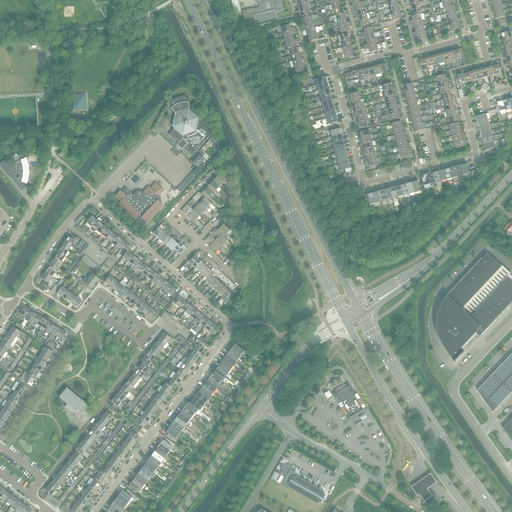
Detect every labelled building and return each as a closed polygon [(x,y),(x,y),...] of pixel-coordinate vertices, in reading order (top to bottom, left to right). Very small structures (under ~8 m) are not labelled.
[(230,0),(234,13),(237,13),(238,12),(240,12),(237,0),(230,0)] [(282,1),(285,1),(284,0),(255,0),(257,3),(258,3),(259,7),(253,9),(253,8),(242,11),(246,27),(255,24),(276,18),(274,12),(276,12),(284,10),(282,1)] [(397,0),(388,3),(390,8),(398,6),(397,0)] [(340,2),(331,4),(333,10),(343,7),(341,7),(340,2)] [(363,2),(353,4),(355,4),(356,10),(365,7),(363,2)] [(419,2),(411,4),(413,10),(421,8),(419,2)] [(296,11),(297,14),(309,10),(307,5),(299,7),(300,10),(296,11)] [(446,7),(447,13),(456,11),(454,5),(452,5),(446,7)] [(398,6),(390,8),(392,14),(400,12),(398,6)] [(343,7),(333,10),(335,10),(336,15),(348,12),(348,10),(344,11),(343,7)] [(365,7),(356,10),(358,15),(366,13),(365,7)] [(412,16),(422,13),(421,8),(413,10),(414,16),(412,16)] [(309,10),(297,14),(297,16),(301,15),(302,18),(312,16),(312,15),(310,16),(309,10)] [(503,10),(495,12),(497,18),(505,16),(503,10)] [(456,11),(447,13),(449,19),(457,17),(456,11)] [(348,12),(336,15),(333,16),(335,22),(338,21),(346,19),(345,15),(349,14),(348,12)] [(400,12),(392,14),(393,20),(402,18),(400,12)] [(366,13),(358,15),(359,21),(368,19),(366,13)] [(409,21),(410,23),(422,20),(420,14),(422,14),(422,13),(412,16),(413,20),(409,21)] [(312,16),(302,18),(302,19),(304,18),(305,24),(314,21),(312,16)] [(457,17),(449,19),(450,25),(459,22),(457,17)] [(346,19),(338,21),(339,27),(351,24),(351,21),(347,22),(346,19)] [(368,19),(359,21),(361,27),(369,25),(368,19)] [(422,20),(410,23),(411,25),(414,24),(415,28),(424,26),(422,20)] [(314,21),(305,24),(307,30),(315,27),(314,21)] [(459,22),(450,25),(452,30),(460,28),(459,22)] [(281,27),(283,33),(295,29),(294,27),(290,28),(289,24),(281,27)] [(351,24),(339,27),(341,33),(349,30),(348,27),(352,26),(351,24)] [(361,33),(362,36),(374,32),(372,26),(364,29),(365,32),(361,33)] [(412,32),(413,35),(425,31),(424,26),(415,28),(416,31),(412,32)] [(315,27),(307,30),(309,35),(317,33),(315,27)] [(295,29),(283,33),(284,38),(293,36),(292,33),(295,32),(295,29)] [(425,31),(413,35),(414,37),(417,36),(418,40),(427,37),(425,31)] [(500,39),(503,38),(503,39),(511,37),(510,31),(502,33),(501,32),(500,32),(498,33),(499,35),(502,36),(503,38),(500,39)] [(374,32),(362,36),(362,38),(366,37),(367,40),(375,38),(374,32)] [(317,33),(309,35),(310,41),(318,39),(317,33)] [(348,33),(340,35),(341,41),(349,39),(348,33)] [(293,36),(284,38),(286,44),(298,41),(297,39),(294,40),(293,36)] [(503,38),(500,39),(500,41),(504,42),(504,44),(501,44),(504,44),(505,45),(511,42),(511,37),(503,39),(503,38)] [(364,45),(365,47),(377,44),(375,38),(367,40),(368,44),(364,45)] [(349,39),(341,41),(343,47),(351,45),(349,39)] [(298,41),(286,44),(283,45),(285,51),(287,50),(298,47),(296,48),(295,44),(298,43),(298,41)] [(504,44),(501,44),(502,47),(505,48),(506,50),(503,50),(506,50),(506,51),(511,49),(511,42),(505,45),(504,44)] [(377,44),(365,47),(365,49),(369,48),(370,52),(378,50),(377,44)] [(351,45),(343,47),(344,53),(353,50),(351,45)] [(457,49),(454,50),(456,59),(456,61),(458,61),(457,59),(462,57),(462,56),(465,56),(463,48),(460,49),(459,46),(458,46),(457,49)] [(353,50),(344,53),(346,59),(354,56),(353,50)] [(299,53),(291,55),(287,56),(289,62),(293,61),(301,59),(299,53)] [(419,60),(418,57),(419,60),(420,62),(420,65),(421,67),(422,70),(423,70),(422,68),(427,67),(425,58),(424,55),(423,55),(422,59),(419,60)] [(379,61),(379,62),(382,75),(383,75),(383,73),(388,72),(387,67),(390,66),(388,59),(383,60),(382,64),(380,65),(379,61)] [(501,60),(498,61),(496,61),(495,65),(493,65),(493,62),(492,62),(493,65),(492,66),(494,74),(500,73),(499,68),(503,67),(501,60)] [(373,63),(374,66),(376,75),(377,77),(382,75),(379,62),(377,62),(377,65),(374,66),(373,63)] [(367,65),(368,68),(370,76),(371,78),(377,77),(376,75),(374,66),(373,63),(372,63),(371,67),(368,68),(367,65)] [(302,65),(294,67),(296,73),(304,71),(302,65)] [(361,66),(362,69),(364,78),(365,80),(366,80),(365,78),(370,77),(371,78),(370,76),(368,68),(367,65),(366,65),(365,69),(362,69),(361,66)] [(356,68),(355,68),(356,71),(359,82),(360,81),(360,79),(364,78),(365,80),(364,78),(362,69),(361,66),(360,66),(359,70),(356,71),(356,68)] [(350,69),(353,83),(354,83),(354,81),(359,80),(359,82),(356,71),(355,68),(354,68),(353,72),(351,73),(350,69)] [(353,83),(350,69),(349,70),(348,73),(345,74),(347,85),(349,84),(348,82),(353,81),(353,83)] [(464,73),(463,70),(461,71),(460,74),(457,75),(460,86),(461,85),(461,83),(465,82),(463,74),(464,73)] [(436,82),(436,83),(447,80),(447,81),(450,80),(449,78),(446,77),(445,74),(434,77),(435,78),(437,77),(438,82),(436,82)] [(328,81),(326,76),(318,78),(317,76),(312,78),(312,79),(315,79),(317,84),(328,81)] [(447,80),(436,83),(436,84),(438,83),(439,88),(437,88),(438,88),(448,86),(448,87),(452,86),(451,84),(447,83),(447,81),(450,80),(447,81),(447,80)] [(328,81),(317,84),(318,90),(329,87),(328,81)] [(381,91),(381,92),(392,89),(392,90),(395,89),(395,87),(391,86),(390,83),(380,86),(380,87),(382,86),(383,91),(381,91)] [(404,88),(404,90),(405,91),(415,88),(415,87),(413,87),(412,83),(403,85),(403,84),(400,85),(400,87),(404,88)] [(448,86),(438,88),(438,89),(440,89),(441,94),(439,94),(450,91),(450,93),(453,92),(452,89),(449,89),(449,87),(452,86),(448,87),(448,86)] [(329,87),(318,90),(320,96),(331,93),(329,87)] [(405,91),(404,90),(401,90),(402,93),(405,94),(406,95),(406,97),(417,94),(417,93),(415,93),(414,89),(416,88),(415,88),(405,91)] [(392,89),(381,92),(382,93),(383,92),(385,97),(383,97),(393,95),(394,96),(397,95),(396,93),(393,92),(392,90),(392,89)] [(450,91),(439,94),(439,95),(441,95),(443,99),(441,100),(451,97),(452,98),(455,97),(454,95),(450,94),(450,93),(453,92),(450,93),(450,91)] [(348,100),(362,97),(362,96),(360,96),(358,92),(347,95),(347,96),(350,97),(351,99),(348,100)] [(73,110),(87,109),(86,93),(72,94),(73,110)] [(331,93),(320,96),(321,101),(332,98),(331,93)] [(406,97),(406,95),(403,96),(403,99),(407,100),(407,101),(408,102),(419,99),(418,98),(416,99),(415,94),(417,94),(406,97)] [(199,118),(193,112),(188,108),(188,104),(185,95),(169,100),(172,109),(173,109),(175,112),(172,126),(174,128),(168,134),(181,146),(191,155),(208,136),(197,125),(199,118)] [(393,95),(383,97),(383,98),(385,98),(386,102),(384,103),(395,100),(395,102),(398,101),(398,99),(394,98),(394,96),(393,95)] [(362,97),(348,100),(348,101),(352,102),(353,105),(350,106),(363,103),(363,101),(361,102),(360,97),(362,97)] [(451,97),(441,100),(441,101),(443,100),(444,105),(442,106),(456,102),(456,101),(452,100),(452,98),(455,98),(455,97),(452,98),(451,97)] [(332,98),(321,101),(323,107),(334,104),(332,98)] [(508,98),(503,99),(506,110),(511,109),(508,98)] [(408,102),(407,101),(404,102),(405,104),(409,105),(409,107),(409,108),(420,105),(420,104),(418,105),(417,100),(419,100),(419,99),(408,102)] [(506,110),(503,99),(497,101),(500,112),(506,110)] [(395,100),(384,103),(385,104),(387,104),(388,108),(386,109),(396,106),(397,107),(400,107),(399,104),(396,103),(395,102),(395,100)] [(456,102),(442,106),(442,107),(444,106),(446,111),(444,111),(444,112),(457,108),(457,107),(454,106),(453,103),(456,102)] [(363,103),(350,106),(350,107),(354,108),(354,111),(351,112),(365,108),(363,103)] [(334,104),(323,107),(324,112),(335,109),(334,104)] [(409,108),(409,107),(406,108),(407,110),(410,111),(411,113),(411,114),(420,112),(428,110),(427,106),(424,107),(425,109),(420,111),(418,106),(420,105),(409,108)] [(396,106),(386,109),(386,110),(388,109),(389,114),(387,115),(388,115),(398,112),(399,113),(401,112),(401,110),(397,109),(397,107),(396,106)] [(365,108),(351,112),(352,113),(355,114),(356,117),(353,118),(367,114),(365,108)] [(457,108),(444,112),(444,113),(446,112),(447,117),(445,117),(445,118),(456,115),(459,114),(459,113),(457,112),(455,112),(454,109),(457,108)] [(335,109),(324,112),(326,118),(337,115),(335,109)] [(398,112),(388,115),(388,116),(390,115),(391,120),(399,118),(400,119),(403,118),(402,116),(399,115),(399,113),(398,112)] [(411,114),(411,113),(408,114),(408,116),(412,117),(412,119),(413,120),(423,117),(423,116),(421,117),(420,112),(411,114)] [(475,116),(477,122),(488,119),(486,113),(480,115),(475,116)] [(368,120),(367,114),(353,118),(353,119),(357,120),(358,123),(355,123),(355,124),(368,120)] [(337,115),(326,118),(328,124),(338,121),(337,115)] [(456,115),(445,118),(446,118),(448,118),(449,123),(461,120),(460,118),(457,117),(456,115)] [(413,120),(412,119),(409,120),(410,122),(413,123),(414,125),(414,126),(425,123),(424,122),(423,123),(421,118),(423,117),(413,120)] [(488,119),(477,122),(478,128),(489,125),(488,119)] [(368,120),(355,124),(355,125),(358,126),(359,129),(370,126),(370,125),(368,125),(366,121),(368,120)] [(392,124),(394,129),(402,127),(403,128),(406,127),(405,125),(401,124),(401,121),(390,124),(390,125),(392,124)] [(449,131),(463,127),(462,126),(459,125),(458,122),(447,125),(448,126),(450,125),(451,130),(449,131)] [(414,126),(414,125),(411,126),(411,128),(415,129),(416,132),(426,129),(426,128),(424,128),(423,124),(425,123),(414,126)] [(489,125),(478,128),(480,133),(491,130),(489,125)] [(402,127),(394,129),(392,130),(392,131),(394,130),(395,135),(404,133),(404,134),(407,133),(407,131),(403,130),(403,128),(402,127)] [(463,127),(449,131),(449,132),(451,131),(452,136),(450,136),(450,137),(464,133),(464,132),(460,131),(460,128),(463,127)] [(329,131),(331,136),(342,133),(340,128),(329,131)] [(358,138),(362,137),(370,135),(372,135),(372,134),(370,134),(369,129),(357,132),(357,134),(361,134),(362,137),(358,138)] [(491,130),(480,133),(481,139),(492,136),(491,130)] [(342,133),(331,136),(332,142),(343,139),(342,133)] [(404,133),(395,135),(393,135),(393,136),(395,136),(397,141),(405,138),(406,140),(409,139),(408,136),(405,135),(404,134),(404,133)] [(464,133),(450,137),(451,138),(453,137),(454,142),(452,142),(466,139),(465,138),(462,137),(461,134),(464,133)] [(362,137),(358,138),(359,139),(362,140),(363,143),(360,144),(363,143),(372,141),(374,141),(374,139),(372,140),(370,135),(372,135),(370,135),(362,137)] [(217,141),(212,136),(209,140),(213,144),(214,153),(218,153),(217,141)] [(492,136),(481,139),(483,144),(494,141),(492,136)] [(405,138),(397,141),(395,141),(395,142),(397,142),(398,146),(407,144),(407,145),(410,145),(410,142),(406,141),(406,140),(405,138)] [(343,139),(332,142),(334,148),(344,145),(345,145),(343,139)] [(466,139),(452,142),(452,143),(454,143),(456,148),(467,145),(467,143),(463,143),(463,140),(466,139)] [(363,143),(360,144),(360,145),(364,146),(365,149),(362,150),(365,149),(373,147),(375,146),(375,145),(373,146),(372,141),(374,141),(372,141),(363,143)] [(494,141),(483,144),(484,150),(495,147),(494,141)] [(407,144),(398,146),(396,147),(397,148),(399,148),(400,152),(408,150),(409,151),(412,150),(411,148),(408,147),(407,145),(407,144)] [(344,145),(334,148),(335,153),(346,150),(345,145),(344,145)] [(365,149),(362,150),(362,151),(365,152),(366,155),(363,156),(366,155),(375,153),(377,152),(377,151),(375,152),(373,147),(375,146),(373,147),(365,149)] [(26,187),(22,182),(26,183),(27,181),(27,179),(28,177),(28,175),(28,173),(28,170),(28,168),(28,166),(28,164),(27,162),(26,160),(25,157),(18,161),(18,159),(20,157),(22,154),(18,152),(18,151),(15,149),(9,156),(15,160),(16,162),(8,165),(3,160),(0,162),(0,164),(22,191),(26,187)] [(346,150),(335,153),(337,159),(347,156),(348,156),(346,150)] [(408,150),(400,152),(398,153),(398,154),(400,153),(401,158),(410,156),(410,157),(413,156),(413,154),(409,153),(409,151),(412,150),(409,151),(408,150)] [(199,173),(204,167),(200,163),(204,159),(202,157),(204,154),(202,152),(192,162),(197,166),(195,169),(199,173)] [(366,155),(363,156),(363,157),(367,158),(368,161),(365,161),(365,162),(377,158),(379,158),(378,157),(376,157),(375,153),(377,152),(375,153),(366,155)] [(347,156),(337,159),(338,164),(349,161),(348,156),(347,156)] [(377,158),(365,162),(365,163),(369,164),(370,170),(376,168),(375,165),(378,164),(377,159),(379,158),(377,158)] [(349,161),(338,164),(340,170),(351,167),(349,161)] [(466,162),(460,164),(463,175),(469,173),(466,162)] [(460,164),(455,165),(458,176),(463,175),(460,164)] [(455,165),(449,167),(452,178),(458,176),(455,165)] [(449,167),(444,168),(447,179),(452,178),(449,167)] [(444,168),(438,170),(441,181),(447,179),(444,168)] [(176,189),(181,193),(199,173),(195,169),(176,189)] [(438,170),(432,171),(435,182),(441,181),(438,170)] [(432,171),(427,173),(430,184),(435,182),(432,171)] [(430,184),(427,173),(421,174),(424,185),(430,184)] [(218,174),(215,177),(222,183),(225,180),(218,174)] [(215,177),(212,181),(219,187),(222,183),(215,177)] [(418,179),(412,181),(415,192),(420,190),(418,179)] [(212,181),(209,184),(216,190),(219,187),(212,181)] [(412,181),(406,182),(409,193),(415,192),(412,181)] [(120,190),(114,196),(120,201),(117,204),(135,220),(142,227),(147,222),(163,205),(160,202),(161,200),(159,198),(159,196),(164,190),(155,182),(150,188),(148,186),(143,192),(142,192),(142,191),(141,191),(140,191),(139,191),(139,190),(138,191),(137,191),(136,191),(137,194),(135,196),(125,187),(121,191),(120,190)] [(406,182),(401,184),(403,195),(409,193),(406,182)] [(209,184),(206,187),(213,193),(214,194),(217,191),(216,190),(209,184)] [(401,184),(395,185),(398,196),(403,195),(401,184)] [(395,185),(389,187),(392,198),(398,196),(395,185)] [(206,187),(203,190),(210,196),(213,193),(206,187)] [(389,187),(384,188),(387,199),(392,198),(389,187)] [(384,188),(378,190),(381,201),(387,199),(384,188)] [(210,196),(203,190),(200,193),(204,197),(207,199),(210,196)] [(378,190),(372,191),(375,202),(381,201),(378,190)] [(375,202),(372,191),(367,193),(370,204),(375,202)] [(204,197),(201,200),(208,206),(210,208),(208,206),(211,203),(207,199),(204,197)] [(201,200),(198,203),(205,209),(207,211),(210,208),(208,206),(201,200)] [(198,203),(195,206),(202,213),(204,214),(207,211),(205,209),(198,203)] [(195,206),(193,210),(199,216),(202,213),(195,206)] [(193,210),(190,213),(197,219),(199,216),(193,210)] [(197,219),(190,213),(187,216),(194,222),(197,219)] [(86,222),(91,226),(96,220),(91,216),(86,222)] [(96,220),(91,226),(96,230),(101,223),(96,220)] [(101,223),(96,230),(101,234),(106,227),(101,223)] [(223,224),(220,227),(227,233),(228,235),(231,231),(223,224)] [(153,233),(156,236),(162,229),(159,226),(153,233)] [(106,227),(101,234),(106,237),(111,231),(106,227)] [(227,233),(220,227),(217,230),(221,233),(224,236),(227,233)] [(162,229),(156,236),(159,239),(165,232),(162,229)] [(111,231),(106,237),(111,241),(116,235),(111,231)] [(165,232),(159,239),(162,242),(168,235),(165,232)] [(221,233),(218,237),(225,243),(228,239),(224,236),(221,233)] [(68,236),(64,241),(71,246),(74,240),(77,242),(79,239),(72,235),(71,238),(68,236)] [(116,235),(111,241),(116,245),(121,239),(116,235)] [(168,235),(162,242),(165,245),(172,238),(168,235)] [(218,237),(215,240),(222,246),(225,243),(218,237)] [(172,238),(165,245),(169,248),(175,241),(172,238)] [(121,239),(116,245),(120,249),(126,243),(121,239)] [(215,240),(212,243),(219,249),(222,246),(215,240)] [(64,241),(61,246),(68,251),(71,246),(64,241)] [(175,241),(169,248),(172,251),(174,248),(178,244),(175,241)] [(174,248),(177,251),(183,245),(180,241),(178,244),(174,248)] [(126,243),(120,249),(125,253),(127,250),(127,251),(131,247),(126,243)] [(219,249),(212,243),(209,246),(216,252),(219,249)] [(183,245),(177,251),(180,254),(186,248),(183,245)] [(61,246),(58,252),(64,256),(68,251),(61,246)] [(125,253),(122,257),(127,261),(132,254),(127,251),(127,250),(125,253)] [(58,252),(54,257),(61,261),(64,256),(58,252)] [(438,312),(437,319),(437,326),(438,332),(440,339),(443,345),(455,362),(465,351),(461,348),(476,332),(480,336),(511,301),(511,275),(487,253),(448,294),(444,300),(440,306),(438,312)] [(132,254),(127,261),(132,264),(137,258),(132,254)] [(188,262),(192,265),(198,258),(195,255),(188,262)] [(54,257),(51,262),(58,267),(60,268),(64,263),(61,261),(54,257)] [(137,258),(132,264),(135,267),(132,270),(134,271),(137,268),(142,262),(137,258)] [(198,258),(192,265),(195,268),(201,261),(198,258)] [(201,261),(195,268),(198,270),(204,264),(201,261)] [(51,262),(48,267),(55,272),(58,267),(51,262)] [(142,262),(137,268),(142,272),(147,266),(142,262)] [(204,264),(198,270),(201,273),(207,267),(204,264)] [(147,266),(142,272),(147,276),(152,270),(147,266)] [(48,267),(44,273),(51,277),(55,272),(48,267)] [(207,267),(201,273),(204,276),(210,270),(207,267)] [(152,270),(147,276),(151,280),(156,274),(152,270)] [(210,270),(204,276),(207,279),(212,275),(214,273),(210,270)] [(41,278),(44,280),(42,283),(47,286),(49,283),(48,282),(51,277),(44,273),(41,278)] [(92,273),(88,278),(95,283),(99,278),(92,273)] [(156,274),(151,280),(156,284),(161,277),(156,274)] [(104,282),(109,286),(114,279),(109,275),(104,282)] [(207,279),(205,281),(209,284),(215,278),(212,275),(207,279)] [(161,277),(156,284),(161,288),(166,281),(161,277)] [(95,283),(88,278),(84,283),(91,288),(95,283)] [(215,278),(209,284),(212,287),(218,281),(215,278)] [(114,279),(109,286),(114,289),(119,283),(114,279)] [(166,281),(161,288),(164,290),(162,292),(164,294),(171,285),(166,281)] [(218,281),(212,287),(215,290),(221,283),(218,281)] [(56,284),(51,289),(55,292),(61,283),(59,282),(57,285),(56,284)] [(119,283),(114,289),(119,293),(124,287),(119,283)] [(221,283),(215,290),(218,293),(224,286),(221,283)] [(171,285),(164,294),(167,296),(168,293),(171,295),(169,298),(171,300),(177,294),(174,292),(176,289),(171,285)] [(57,292),(62,296),(66,290),(61,286),(57,292)] [(224,286),(218,293),(221,296),(227,289),(224,286)] [(124,287),(119,293),(124,297),(129,291),(124,287)] [(227,289),(221,296),(224,299),(226,302),(233,295),(230,293),(231,292),(227,289)] [(66,290),(62,296),(67,300),(71,293),(66,290)] [(129,291),(124,297),(129,301),(134,295),(129,291)] [(71,293),(67,300),(72,304),(77,297),(71,293)] [(134,295),(129,301),(134,305),(139,298),(134,295)] [(77,297),(72,304),(77,307),(82,301),(77,297)] [(175,304),(180,308),(185,301),(180,297),(175,304)] [(139,298),(134,305),(139,309),(144,302),(139,298)] [(185,301),(180,308),(185,311),(190,305),(185,301)] [(144,302),(139,309),(143,312),(149,306),(144,302)] [(190,305),(185,311),(190,315),(195,309),(190,305)] [(20,313),(25,316),(29,309),(24,306),(22,309),(19,307),(16,313),(18,315),(20,313)] [(149,306),(143,312),(148,316),(153,310),(149,306)] [(29,309),(25,316),(30,319),(35,313),(29,309)] [(195,309),(190,315),(195,319),(200,313),(195,309)] [(153,310),(148,316),(153,320),(158,314),(153,310)] [(35,313),(30,319),(36,323),(40,316),(35,313)] [(200,313),(195,319),(199,323),(204,316),(200,313)] [(40,316),(36,323),(41,326),(45,319),(40,316)] [(204,316),(199,323),(198,325),(200,327),(202,325),(204,327),(209,320),(204,316)] [(45,319),(41,326),(46,329),(50,323),(45,319)] [(209,320),(204,327),(203,328),(208,332),(209,331),(214,324),(209,320)] [(50,323),(46,329),(51,333),(56,326),(50,323)] [(214,324),(209,331),(214,335),(219,328),(214,324)] [(13,326),(9,331),(16,336),(20,331),(13,326)] [(56,326),(51,333),(56,336),(61,329),(56,326)] [(61,329),(56,336),(62,339),(60,342),(63,343),(66,338),(64,337),(66,333),(61,329)] [(9,331),(6,337),(12,341),(16,336),(9,331)] [(164,332),(160,337),(166,342),(170,337),(164,332)] [(6,337),(2,342),(9,346),(12,341),(6,337)] [(160,337),(156,342),(162,347),(166,342),(160,337)] [(194,348),(200,353),(204,348),(202,347),(204,344),(197,339),(195,341),(198,344),(194,348)] [(2,342),(0,344),(0,347),(5,351),(9,346),(2,342)] [(156,342),(152,347),(158,352),(162,347),(156,342)] [(235,344),(232,347),(241,354),(244,350),(235,344)] [(192,351),(190,353),(197,358),(200,353),(191,346),(189,348),(192,351)] [(45,347),(41,352),(48,356),(52,351),(45,347)] [(152,347),(148,351),(155,356),(158,352),(152,347)] [(232,347),(229,351),(238,358),(241,354),(232,347)] [(148,351),(144,356),(151,361),(155,356),(148,351)] [(229,351),(227,355),(236,362),(238,358),(229,351)] [(41,352),(38,357),(45,362),(48,356),(41,352)] [(190,353),(187,358),(193,363),(197,358),(190,353)] [(490,376),(477,390),(492,412),(510,394),(511,391),(511,353),(506,360),(490,376)] [(227,355),(224,358),(233,365),(236,362),(227,355)] [(144,356),(140,361),(142,363),(142,362),(147,366),(151,361),(144,356)] [(38,357),(35,363),(42,367),(45,362),(38,357)] [(181,362),(183,363),(189,368),(193,363),(187,358),(185,357),(181,362)] [(224,358),(221,362),(230,369),(233,365),(224,358)] [(142,363),(138,367),(144,372),(148,368),(147,366),(142,362),(142,363),(140,361),(142,363)] [(221,362),(218,366),(227,373),(230,369),(221,362)] [(35,363),(31,368),(38,372),(42,367),(35,363)] [(183,363),(179,368),(185,373),(189,368),(183,363)] [(218,366),(215,370),(225,376),(227,373),(218,366)] [(138,367),(134,372),(140,377),(143,375),(144,376),(146,374),(144,372),(138,367)] [(31,368),(28,373),(35,378),(38,372),(31,368)] [(176,373),(175,373),(182,378),(185,373),(179,368),(177,370),(175,369),(174,371),(176,373)] [(215,370),(213,373),(222,380),(225,376),(215,370)] [(28,373),(28,374),(25,372),(24,374),(26,376),(25,379),(23,377),(21,380),(27,384),(29,381),(31,383),(35,378),(28,373)] [(134,372),(130,377),(136,382),(140,377),(134,372)] [(175,373),(172,378),(178,383),(182,378),(175,373)] [(213,373),(210,377),(219,384),(222,380),(213,373)] [(130,377),(126,382),(133,387),(136,382),(130,377)] [(210,377),(207,381),(216,388),(219,384),(210,377)] [(172,378),(168,383),(173,387),(174,388),(178,383),(172,378)] [(11,389),(14,391),(21,395),(24,390),(22,388),(24,386),(16,381),(11,389)] [(207,381),(204,385),(213,391),(216,388),(207,381)] [(126,382),(122,386),(129,392),(133,387),(126,382)] [(166,382),(162,387),(169,392),(173,387),(168,383),(166,382)] [(361,410),(364,409),(363,408),(363,407),(362,405),(361,405),(357,399),(358,398),(356,396),(355,397),(347,385),(346,385),(345,383),(334,390),(336,392),(334,393),(339,401),(341,405),(349,418),(361,410)] [(204,385),(201,388),(211,395),(213,391),(204,385)] [(122,386),(118,391),(125,396),(129,392),(122,386)] [(157,391),(159,392),(165,397),(169,392),(162,387),(161,386),(157,391)] [(79,419),(89,406),(83,401),(66,387),(58,397),(67,404),(64,407),(79,419)] [(201,388),(199,392),(208,399),(211,395),(201,388)] [(14,391),(11,396),(18,400),(21,395),(14,391)] [(118,391),(114,396),(121,401),(125,396),(118,391)] [(159,392),(155,397),(162,402),(165,397),(159,392)] [(199,392),(196,396),(205,403),(208,399),(199,392)] [(11,396),(7,401),(14,406),(18,400),(11,396)] [(110,401),(113,403),(112,406),(112,405),(111,406),(117,410),(118,408),(117,406),(121,401),(114,396),(110,401)] [(196,396),(193,399),(202,406),(205,403),(196,396)] [(155,397),(151,402),(158,407),(162,402),(155,397)] [(193,399),(190,403),(191,403),(190,404),(198,409),(199,410),(202,406),(193,399)] [(7,401),(4,406),(11,411),(14,406),(7,401)] [(151,402),(148,407),(154,412),(158,407),(151,402)] [(188,402),(185,406),(195,413),(197,409),(198,409),(190,404),(191,403),(190,403),(188,402)] [(4,406),(1,412),(8,416),(11,411),(4,406)] [(185,406),(183,409),(192,416),(195,413),(185,406)] [(148,407),(144,412),(150,417),(154,412),(148,407)] [(183,409),(180,413),(189,420),(192,416),(183,409)] [(106,411),(102,416),(108,421),(112,416),(106,411)] [(142,415),(140,417),(147,422),(150,417),(144,412),(143,411),(141,411),(140,413),(141,414),(142,415)] [(180,413),(177,417),(186,424),(189,420),(180,413)] [(102,416),(98,421),(104,426),(107,428),(111,423),(108,421),(102,416)] [(147,422),(140,417),(136,422),(143,427),(147,422)] [(177,417),(174,421),(183,427),(186,424),(177,417)] [(511,417),(503,427),(511,440),(511,417)] [(98,421),(94,425),(100,430),(104,426),(98,421)] [(174,421),(172,424),(181,431),(183,427),(174,421)] [(172,424),(169,428),(178,435),(181,431),(172,424)] [(94,425),(90,430),(97,435),(100,430),(94,425)] [(132,431),(128,436),(135,441),(139,436),(136,434),(138,431),(133,427),(130,430),(132,431)] [(178,435),(169,428),(166,432),(168,433),(166,436),(173,441),(178,435)] [(90,430),(86,435),(93,440),(97,435),(90,430)] [(86,435),(82,440),(89,445),(90,446),(94,441),(93,440),(86,435)] [(128,436),(125,441),(131,446),(135,441),(128,436)] [(82,440),(79,444),(85,450),(89,445),(82,440)] [(163,440),(160,444),(169,451),(172,447),(163,440)] [(125,441),(121,446),(128,451),(131,446),(125,441)] [(79,444),(75,449),(83,456),(81,454),(85,450),(79,444)] [(160,444),(157,447),(166,454),(169,451),(160,444)] [(121,446),(117,451),(124,456),(128,451),(121,446)] [(157,447),(155,451),(164,458),(166,454),(157,447)] [(76,451),(72,456),(79,461),(83,456),(75,449),(74,449),(76,451)] [(117,451),(114,456),(120,461),(124,456),(117,451)] [(155,451),(152,455),(161,462),(164,458),(155,451)] [(152,455),(149,459),(158,465),(161,462),(152,455)] [(72,456),(68,460),(75,466),(79,461),(72,456)] [(114,456),(110,461),(116,466),(120,461),(114,456)] [(149,459),(146,462),(155,469),(158,465),(149,459)] [(68,460),(64,465),(71,470),(75,466),(68,460)] [(110,461),(106,466),(113,471),(116,466),(110,461)] [(146,462),(144,466),(153,473),(155,469),(146,462)] [(284,477),(280,483),(287,488),(288,487),(317,503),(318,501),(320,503),(322,500),(323,500),(324,498),(323,497),(325,494),(323,493),(324,491),(295,475),(296,474),(295,474),(296,472),(290,468),(291,466),(286,464),(285,465),(283,464),(280,469),(282,470),(279,474),(284,477)] [(64,465),(61,470),(67,475),(71,470),(64,465)] [(101,469),(101,470),(109,476),(113,471),(106,466),(103,471),(101,469)] [(144,466),(141,470),(150,477),(153,473),(144,466)] [(61,470),(57,475),(63,480),(67,475),(61,470)] [(97,475),(103,479),(107,475),(109,476),(101,470),(99,472),(96,470),(94,473),(97,475)] [(141,470),(138,474),(147,480),(150,477),(141,470)] [(417,495),(420,494),(424,501),(432,495),(427,489),(437,482),(430,473),(411,486),(417,495)] [(138,474),(135,477),(144,484),(147,480),(138,474)] [(57,475),(53,480),(59,485),(63,480),(57,475)] [(97,475),(93,480),(100,484),(103,479),(97,475)] [(135,477),(132,481),(142,488),(144,484),(135,477)] [(87,483),(90,485),(96,489),(100,484),(93,480),(91,478),(87,483)] [(53,480),(49,484),(55,490),(59,485),(53,480)] [(142,488),(132,481),(129,485),(139,492),(142,488)] [(50,495),(47,500),(49,502),(53,497),(50,495),(55,490),(49,484),(45,489),(49,492),(48,493),(50,495)] [(90,485),(86,490),(92,494),(96,489),(90,485)] [(123,490),(120,494),(129,500),(132,497),(134,498),(136,496),(127,489),(125,492),(123,490)] [(86,490),(82,494),(89,499),(92,494),(86,490)] [(7,491),(2,498),(7,501),(12,495),(7,491)] [(82,494),(78,499),(85,504),(89,499),(82,494)] [(120,494),(117,497),(126,504),(129,500),(120,494)] [(12,495),(7,501),(12,505),(17,499),(12,495)] [(424,501),(429,508),(437,502),(436,500),(432,495),(424,501)] [(117,497),(114,501),(123,508),(126,504),(117,497)] [(17,499),(12,505),(10,507),(15,511),(17,509),(21,502),(17,499)] [(78,499),(75,504),(81,509),(85,504),(78,499)] [(114,501),(111,505),(121,511),(123,508),(114,501)] [(21,502),(17,509),(20,511),(22,511),(26,506),(21,502)]
